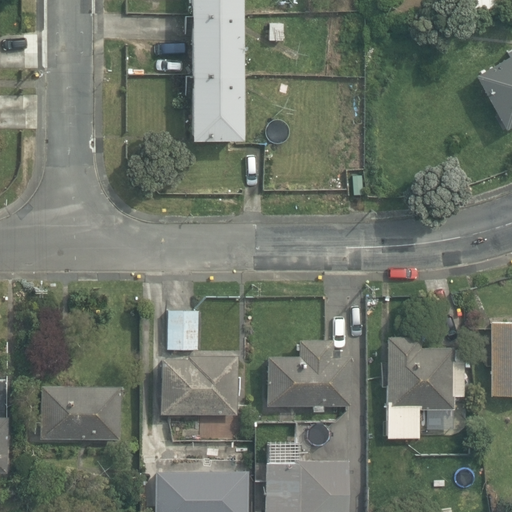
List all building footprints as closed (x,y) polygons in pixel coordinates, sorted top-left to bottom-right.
[(189,0),(190,137),(240,137),(240,0),(189,0)] [(511,0),(453,0),(453,9),(511,9),(511,0)] [(269,20),(269,38),(283,38),(282,20),(269,20)] [(511,51),(474,73),(504,127),(511,123),(511,51)] [(167,308),(167,348),(198,348),(198,308),(167,308)] [(511,320),(490,321),(491,393),(511,392),(511,320)] [(418,347),(418,336),(384,336),(385,437),(417,437),(417,409),(452,409),(452,395),(462,395),(462,361),(451,361),(451,347),(418,347)] [(312,403),(312,410),(322,409),(322,404),(350,404),(349,354),(337,354),(337,347),(331,347),(331,337),(298,338),(298,352),(266,353),(266,403),(312,403)] [(160,412),(235,412),(235,354),(186,353),(186,356),(160,356),(160,412)] [(40,437),(118,437),(119,385),(40,384),(40,437)] [(311,433),(311,420),(295,420),(295,433),(311,433)] [(296,458),(296,442),(267,442),(267,460),(263,460),(263,511),(345,511),(346,458),(296,458)] [(154,468),(152,511),(246,511),(246,468),(154,468)]
